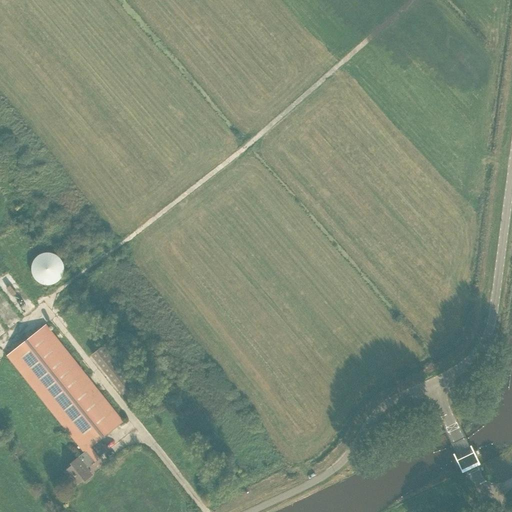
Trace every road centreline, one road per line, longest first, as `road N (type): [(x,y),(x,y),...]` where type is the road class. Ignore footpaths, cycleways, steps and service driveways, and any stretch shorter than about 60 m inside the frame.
road 1 (unclassified): [(429,387),(480,348),(511,157)]
road 2 (unclassified): [(259,511),(321,482),(389,407),(429,387)]
road 3 (unclassified): [(485,500),(429,387)]
